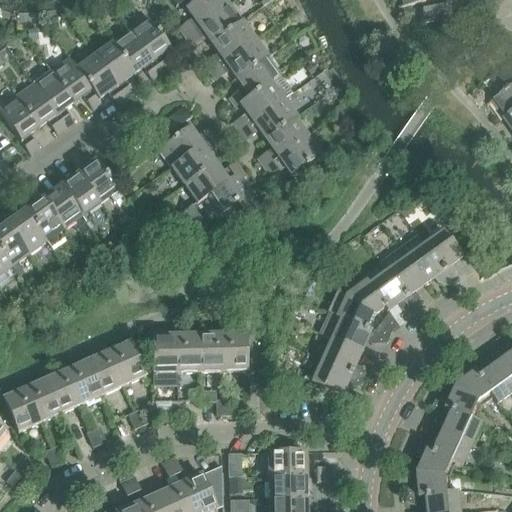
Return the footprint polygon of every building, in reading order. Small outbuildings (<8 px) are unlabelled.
[(168,0),(175,9),(181,5),(185,10),(184,11),(191,21),(177,31),(184,39),(230,6),(225,0),(168,0)] [(441,0),(400,0),(402,8),(421,5),(422,11),(424,25),(452,20),(450,6),(442,8),(442,1),(441,0)] [(243,24),(230,6),(184,39),(190,48),(204,38),(210,47),(243,24)] [(147,19),(128,32),(161,79),(170,72),(161,58),(170,52),(147,19)] [(203,66),(209,74),(255,41),(243,24),(210,47),(217,56),(203,66)] [(128,32),(110,45),(134,77),(144,70),(154,84),(161,79),(128,32)] [(235,82),(268,59),(255,41),(209,74),(215,83),(229,73),(235,82)] [(93,57),(126,104),(136,97),(126,83),(134,77),(110,45),(93,57)] [(93,57),(76,69),(75,70),(99,102),(108,95),(118,109),(126,104),(93,57)] [(234,110),(238,107),(271,83),(271,84),(281,77),(268,59),(235,82),(242,91),(228,101),(234,110)] [(69,60),(51,73),(74,106),(83,99),(93,113),(102,107),(99,102),(75,70),(76,69),(69,60)] [(511,63),(493,77),(501,88),(506,93),(490,104),(504,122),(511,116),(511,63)] [(51,73),(33,85),(66,132),(75,126),(65,112),(74,106),(51,73)] [(231,126),(237,135),(283,101),(293,94),(281,77),(271,84),(271,83),(238,107),(245,116),(231,126)] [(33,85),(15,98),(39,131),(48,124),(58,138),(66,132),(33,85)] [(39,131),(15,98),(0,108),(0,115),(30,158),(40,151),(30,137),(39,131)] [(257,133),(264,142),(296,118),(283,101),(237,135),(243,143),(257,133)] [(191,119),(183,108),(160,125),(167,136),(170,134),(174,139),(156,152),(170,170),(217,137),(210,128),(197,138),(190,128),(189,129),(185,124),(191,119)] [(256,161),(262,170),(309,136),(296,118),(264,142),(270,151),(256,161)] [(309,136),(262,170),(269,178),(283,168),(290,178),(322,154),(309,136)] [(170,170),(182,188),(215,164),(209,155),(223,145),(217,137),(170,170)] [(94,161),(76,174),(99,207),(117,194),(94,161)] [(182,188),(194,205),(195,205),(242,172),(236,163),(222,173),(215,164),(182,188)] [(195,205),(194,205),(180,215),(199,243),(210,235),(199,219),(214,208),(220,216),(235,205),(240,213),(257,202),(246,187),(250,184),(242,172),(195,205)] [(76,174),(58,187),(82,220),(99,207),(76,174)] [(58,187),(41,199),(64,232),(82,220),(58,187)] [(41,199),(23,212),(47,245),(64,232),(41,199)] [(6,225),(29,258),(47,245),(23,212),(6,225)] [(29,258),(6,225),(0,228),(0,254),(11,270),(29,258)] [(423,246),(450,283),(456,278),(455,272),(451,267),(462,260),(442,232),(423,246)] [(424,287),(434,280),(437,284),(443,287),(450,283),(423,246),(417,238),(399,251),(424,287)] [(413,309),(419,305),(418,298),(414,294),(424,287),(399,251),(380,265),(386,273),(413,309)] [(0,254),(0,278),(11,270),(0,254)] [(386,273),(368,286),(367,286),(384,310),(386,314),(397,306),(400,311),(406,314),(413,309),(386,273)] [(366,282),(345,297),(373,318),(384,310),(367,286),(368,286),(366,282)] [(335,319),(339,321),(339,320),(366,332),(366,331),(373,318),(345,297),(335,319)] [(382,323),(393,332),(398,328),(389,315),(382,323)] [(330,341),(360,355),(365,344),(371,347),(386,345),(387,341),(372,335),(370,334),(370,333),(366,331),(366,332),(339,320),(339,321),(330,341)] [(372,335),(387,341),(390,336),(379,327),(372,335)] [(221,336),(198,337),(199,375),(222,375),(221,336)] [(245,336),(221,336),(222,375),(246,374),(245,336)] [(176,376),(175,337),(152,338),(153,376),(176,376)] [(198,337),(175,337),(176,376),(199,375),(198,337)] [(330,341),(320,362),(362,381),(364,377),(361,369),(355,366),(360,355),(330,341)] [(506,358),(496,365),(511,387),(511,348),(507,342),(501,346),(502,353),(506,358)] [(129,344),(107,354),(123,389),(145,379),(129,344)] [(87,363),(102,398),(123,389),(107,354),(87,363)] [(470,361),(465,364),(493,400),(492,401),(496,406),(511,394),(511,387),(496,365),(486,372),(483,367),(470,361)] [(362,381),(320,362),(311,384),(341,398),(346,386),(352,389),(360,385),(362,381)] [(66,372),(81,407),(102,398),(87,363),(66,372)] [(465,379),(454,387),(480,409),(492,401),(493,400),(465,364),(461,367),(461,374),(465,379)] [(81,407),(66,372),(45,381),(60,416),(81,407)] [(60,416),(45,381),(24,391),(39,426),(60,416)] [(436,397),(433,403),(475,422),(480,409),(454,387),(448,399),(443,397),(436,397)] [(39,426),(24,391),(2,400),(18,435),(39,426)] [(445,423),(440,434),(470,448),(481,425),(475,422),(433,403),(431,408),(440,420),(445,423)] [(141,411),(134,414),(141,429),(147,426),(141,411)] [(141,429),(134,414),(127,417),(134,432),(141,429)] [(99,430),(92,433),(99,448),(106,445),(99,430)] [(99,448),(92,433),(86,436),(92,451),(99,448)] [(429,442),(415,444),(413,449),(455,466),(461,469),(470,448),(440,434),(435,445),(429,442)] [(57,448),(51,451),(57,466),(64,463),(57,448)] [(420,462),(415,474),(449,480),(455,466),(413,449),(410,454),(414,459),(420,462)] [(57,466),(51,451),(44,454),(50,469),(57,466)] [(267,455),(268,479),(306,478),(305,454),(267,455)] [(26,459),(16,471),(22,476),(32,464),(26,459)] [(175,459),(168,462),(175,477),(182,474),(175,459)] [(175,477),(168,462),(162,465),(168,480),(175,477)] [(22,476),(16,471),(6,484),(12,489),(22,476)] [(201,477),(211,500),(222,495),(212,472),(201,477)] [(404,492),(404,498),(450,495),(450,494),(449,480),(415,474),(416,488),(410,488),(404,492)] [(201,476),(179,486),(190,511),(213,511),(216,511),(211,500),(201,477),(201,476)] [(134,478),(127,481),(133,495),(140,492),(134,478)] [(268,479),(268,502),(307,501),(306,478),(268,479)] [(133,495),(127,481),(120,484),(126,498),(133,495)] [(190,511),(179,486),(158,495),(165,511),(190,511)] [(425,509),(424,511),(458,511),(457,493),(450,494),(450,495),(404,498),(405,503),(419,509),(425,509)] [(165,511),(158,495),(137,504),(140,511),(165,511)] [(268,502),(268,511),(307,511),(307,501),(268,502)]
